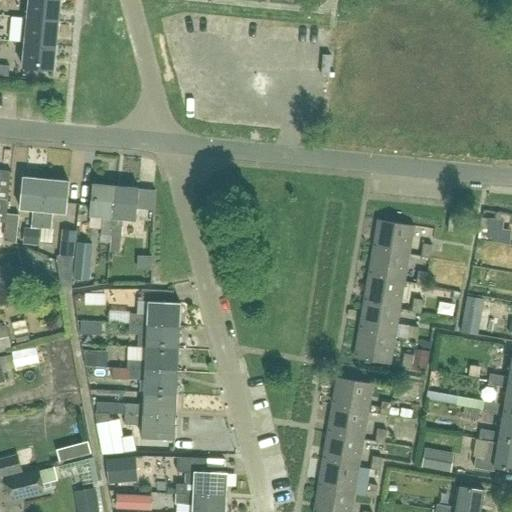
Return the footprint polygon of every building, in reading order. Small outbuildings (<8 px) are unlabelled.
[(29,0),(27,19),(59,22),(60,0),(29,0)] [(482,5),(465,0),(409,0),(387,8),(381,6),(378,0),(369,0),(367,8),(374,10),(370,12),(364,28),(384,34),(388,33),(395,35),(409,31),(414,14),(420,16),(425,33),(438,37),(477,23),(482,5)] [(0,38),(0,54),(20,57),(26,17),(19,16),(16,40),(0,38)] [(25,43),(56,46),(59,22),(27,19),(25,43)] [(22,68),(54,71),(56,46),(25,43),(22,68)] [(0,66),(0,77),(8,78),(9,67),(0,66)] [(358,115),(378,120),(387,84),(367,79),(358,115)] [(32,211),(30,229),(41,230),(46,180),(23,178),(19,210),(32,211)] [(41,230),(51,231),(53,213),(66,215),(69,183),(46,180),(41,230)] [(101,236),(111,237),(116,187),(93,185),(90,217),(103,218),(101,236)] [(116,187),(111,237),(120,238),(122,220),(136,221),(139,189),(116,187)] [(6,214),(4,235),(4,238),(16,243),(18,216),(6,214)] [(450,215),(448,232),(461,233),(463,216),(450,215)] [(488,219),(487,237),(496,237),(497,220),(488,219)] [(414,227),(378,221),(373,249),(409,255),(414,227)] [(61,255),(75,256),(77,230),(64,229),(61,255)] [(28,230),(26,244),(38,245),(40,231),(28,230)] [(111,237),(110,251),(119,252),(120,238),(111,237)] [(78,244),(74,279),(89,281),(93,245),(78,244)] [(421,258),(430,259),(432,247),(423,245),(421,258)] [(404,283),(409,255),(373,249),(368,276),(404,283)] [(11,265),(0,268),(0,288),(16,284),(11,265)] [(418,272),(416,285),(426,286),(428,274),(418,272)] [(404,283),(368,276),(364,304),(400,310),(404,283)] [(467,297),(463,317),(479,320),(482,300),(467,297)] [(412,312),(421,313),(423,301),(414,300),(412,312)] [(122,324),(129,324),(179,326),(180,304),(138,302),(137,315),(122,314),(122,324)] [(359,331),(395,337),(400,310),(364,304),(359,331)] [(24,319),(12,323),(17,343),(30,340),(24,319)] [(3,323),(0,323),(0,352),(12,350),(7,325),(3,325),(3,323)] [(81,336),(93,337),(94,323),(82,323),(81,336)] [(147,335),(146,348),(178,349),(179,326),(129,324),(129,335),(147,335)] [(409,327),(407,340),(416,341),(418,329),(409,327)] [(390,365),(395,337),(359,331),(354,359),(390,365)] [(146,360),(128,359),(127,369),(177,372),(178,349),(146,348),(146,360)] [(87,354),(87,366),(107,366),(108,355),(87,354)] [(415,354),(412,368),(426,371),(428,356),(415,354)] [(402,368),(411,369),(413,356),(404,355),(402,368)] [(470,366),(469,376),(481,378),(482,368),(470,366)] [(511,385),(511,366),(510,378),(491,374),(489,386),(508,389),(508,384),(511,385)] [(113,368),(112,377),(126,378),(127,369),(113,368)] [(145,380),(144,393),(176,394),(177,372),(127,369),(127,380),(145,380)] [(373,384),(337,378),(332,406),(368,413),(373,384)] [(511,385),(508,384),(508,389),(505,405),(486,402),(484,411),(484,413),(503,416),(503,412),(511,413),(511,385)] [(125,404),(125,415),(175,417),(176,394),(144,393),(143,405),(125,404)] [(457,397),(456,405),(484,411),(486,402),(457,397)] [(97,403),(96,413),(125,415),(125,404),(97,403)] [(380,415),(389,417),(391,405),(382,403),(380,415)] [(364,440),(368,413),(332,406),(328,434),(364,440)] [(499,439),(511,441),(511,413),(503,412),(503,416),(500,433),(481,430),(479,440),(489,442),(498,444),(499,439)] [(174,440),(175,417),(125,415),(124,425),(142,425),(142,438),(174,440)] [(97,424),(102,455),(126,453),(119,420),(97,424)] [(375,442),(384,444),(387,432),(377,430),(375,442)] [(364,440),(328,434),(323,461),(359,467),(364,440)] [(494,468),(511,470),(511,441),(499,439),(498,444),(489,442),(486,459),(476,457),(474,468),(493,471),(494,468)] [(60,449),(63,462),(95,453),(91,440),(60,449)] [(454,454),(425,448),(421,467),(450,473),(454,454)] [(0,478),(22,473),(17,456),(0,460),(0,478)] [(129,458),(107,460),(109,484),(131,481),(129,458)] [(205,459),(177,458),(176,472),(185,473),(194,473),(194,485),(185,485),(176,484),(175,494),(225,496),(226,474),(204,473),(205,459)] [(380,472),(382,460),(382,459),(373,458),(371,470),(380,472)] [(318,488),(354,494),(359,467),(323,461),(318,488)] [(56,467),(7,479),(12,500),(46,491),(44,484),(59,480),(56,467)] [(164,472),(163,493),(175,494),(176,484),(185,485),(185,473),(176,472),(164,472)] [(366,497),(376,499),(378,486),(368,484),(366,497)] [(480,511),(484,491),(460,487),(456,509),(437,505),(435,511),(480,511)] [(314,511),(351,511),(354,494),(318,488),(314,511)] [(77,511),(101,511),(97,489),(74,493),(77,511)] [(153,495),(118,494),(117,508),(153,510),(153,495)] [(224,511),(225,496),(175,494),(175,504),(193,505),(192,511),(224,511)]
